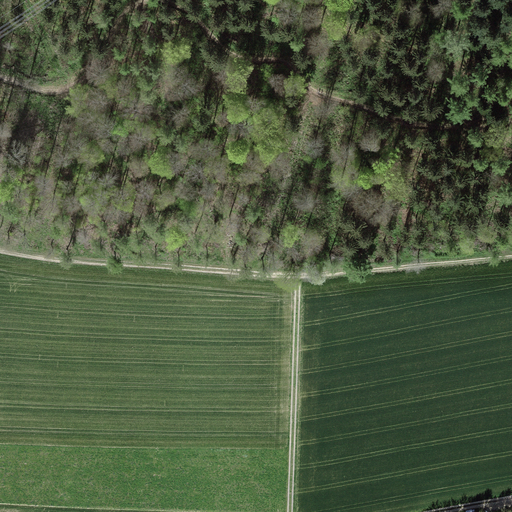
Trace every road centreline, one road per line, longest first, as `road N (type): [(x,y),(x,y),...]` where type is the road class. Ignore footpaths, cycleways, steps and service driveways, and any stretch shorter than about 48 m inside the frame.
road 1 (track): [(158,0),(240,60),(277,60),(313,88),(402,121),(470,123),(496,97),(511,58)]
road 2 (track): [(298,278),(288,511)]
road 3 (track): [(0,74),(63,92),(91,69),(125,9),(139,0)]
